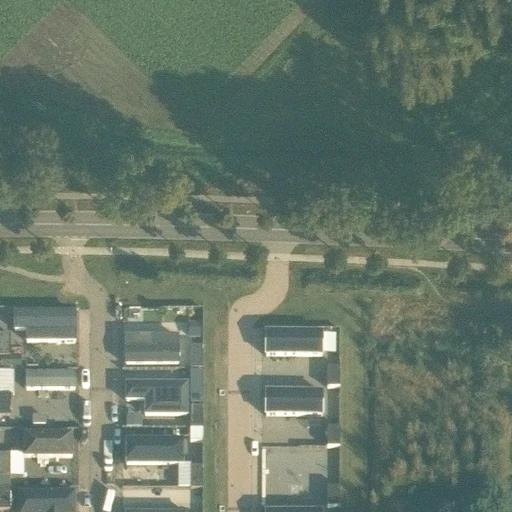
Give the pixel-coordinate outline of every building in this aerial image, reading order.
[(27,348),(75,348),(75,316),(15,316),(15,336),(27,336),(27,348)] [(203,346),(203,322),(191,322),(191,346),(203,346)] [(10,357),(10,335),(0,335),(0,368),(22,369),(22,357),(10,357)] [(267,336),(267,360),(323,360),(323,336),(267,336)] [(126,352),(126,370),(178,370),(178,340),(154,340),(154,352),(126,352)] [(192,370),(203,370),(202,348),(191,349),(192,370)] [(340,371),(328,371),(328,392),(340,392),(340,371)] [(190,372),(189,406),(202,406),(202,372),(190,372)] [(25,373),(25,392),(75,392),(75,373),(25,373)] [(82,426),(97,425),(95,386),(80,387),(82,426)] [(0,417),(10,417),(10,395),(0,395),(0,417)] [(267,396),(267,420),(323,420),(323,396),(267,396)] [(126,429),(184,429),(184,403),(150,403),(150,415),(126,415),(126,429)] [(202,430),(202,408),(191,408),(191,430),(202,430)] [(340,431),(328,431),(328,452),(340,452),(340,431)] [(24,463),(72,463),(72,437),(24,437),(24,463)] [(126,442),(126,466),(182,466),(182,442),(126,442)] [(192,443),(192,465),(203,466),(203,443),(192,443)] [(0,479),(11,479),(11,457),(0,457),(0,479)] [(191,490),(202,490),(202,468),(191,468),(191,490)] [(328,491),(327,511),(339,511),(340,491),(328,491)] [(0,511),(11,511),(11,494),(0,494),(0,511)] [(74,511),(74,496),(18,496),(18,511),(74,511)]
